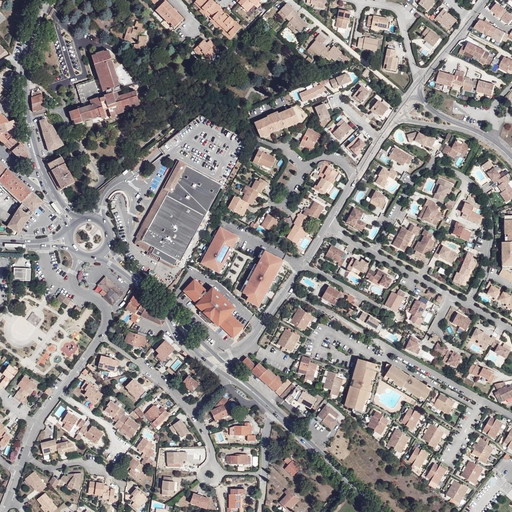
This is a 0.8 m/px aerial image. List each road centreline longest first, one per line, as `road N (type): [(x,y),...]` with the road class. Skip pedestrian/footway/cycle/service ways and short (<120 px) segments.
road 1 (residential): [(469,305),(487,265),(492,214),(481,191),(456,173),(428,168),(415,177),(372,253)]
road 2 (residential): [(101,336),(190,410),(215,467)]
road 3 (unclassified): [(326,225),(254,334),(218,357)]
road 4 (primary): [(212,352),(108,243)]
road 5 (unclassified): [(404,99),(326,225)]
road 6 (primary): [(380,511),(275,412)]
road 7 (primary): [(30,136),(23,76),(39,0)]
road 8 (residential): [(58,392),(3,511)]
road 9 (primary): [(97,255),(136,283),(187,343)]
